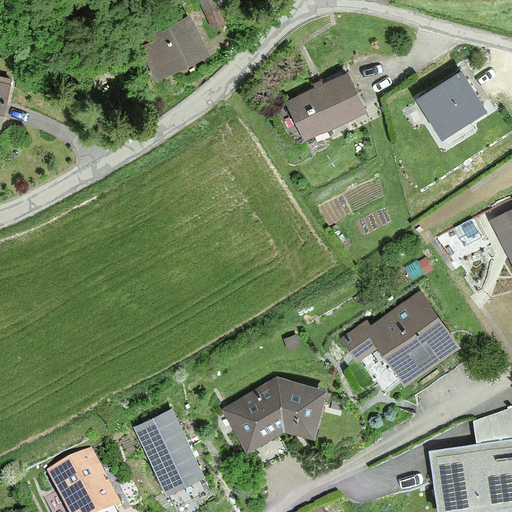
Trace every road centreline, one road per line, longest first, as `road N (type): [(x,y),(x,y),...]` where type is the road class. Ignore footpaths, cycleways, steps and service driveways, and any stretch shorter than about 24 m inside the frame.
road 1 (residential): [(278,511),(511,379)]
road 2 (unclassified): [(222,90),(0,219)]
road 3 (residential): [(297,8),(355,4),(511,46)]
